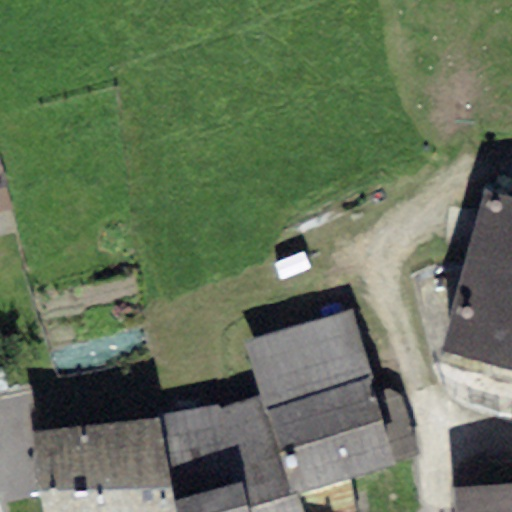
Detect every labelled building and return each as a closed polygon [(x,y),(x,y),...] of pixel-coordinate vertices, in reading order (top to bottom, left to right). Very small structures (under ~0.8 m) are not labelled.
[(0,150),(0,189),(11,187),(0,150)] [(511,198),(492,193),(446,351),(511,370),(511,198)] [(302,497),(400,468),(356,312),(249,342),(265,396),(296,498),(302,497)] [(306,511),(302,497),(296,498),(265,396),(223,411),(220,405),(158,416),(158,422),(182,511),(306,511)] [(45,511),(182,511),(158,422),(36,434),(45,511)] [(511,511),(511,486),(458,492),(459,511),(511,511)]
